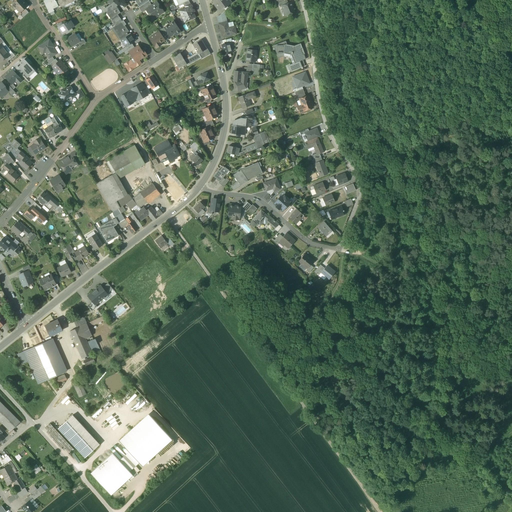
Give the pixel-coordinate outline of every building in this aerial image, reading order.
[(13,5),(20,13),(24,8),(27,6),(22,0),(18,0),(17,1),(13,5)] [(44,3),(49,13),(54,11),(53,9),(52,7),(57,5),(56,2),(54,0),(49,0),(44,3)] [(139,7),(140,10),(150,3),(149,0),(147,1),(147,2),(140,7),(139,6),(139,7)] [(212,0),(211,1),(219,12),(224,8),(223,7),(230,3),(228,0),(212,0)] [(112,18),(117,14),(120,13),(116,7),(117,6),(115,2),(104,9),(107,13),(108,12),(112,18)] [(285,8),(287,15),(295,12),(291,2),(288,3),(282,6),(283,9),(285,8)] [(152,5),(150,3),(140,10),(142,12),(146,10),(148,9),(147,8),(152,5)] [(150,15),(153,19),(163,12),(161,8),(159,9),(155,3),(152,5),(147,8),(148,9),(151,14),(150,15)] [(184,15),(187,21),(195,17),(192,11),(194,10),(192,6),(191,6),(185,9),(180,11),(182,15),(184,15)] [(66,23),(63,25),(61,26),(58,28),(62,34),(64,32),(71,28),(74,26),(70,21),(67,24),(66,23)] [(116,31),(122,39),(128,35),(126,33),(128,31),(124,25),(125,24),(123,21),(112,28),(115,32),(116,31)] [(168,34),(170,37),(176,33),(177,34),(181,32),(174,21),(170,24),(171,25),(165,29),(164,27),(164,28),(168,34)] [(219,25),(222,38),(236,35),(234,29),(228,30),(227,23),(226,23),(219,25)] [(149,38),(156,48),(160,46),(159,45),(161,43),(165,40),(163,37),(159,31),(158,31),(159,33),(154,37),(153,35),(149,38)] [(67,39),(72,46),(77,43),(79,42),(79,41),(75,34),(67,39)] [(130,34),(128,35),(122,39),(121,40),(125,47),(131,43),(135,41),(130,34)] [(41,51),(43,49),(45,52),(47,56),(49,58),(56,54),(51,45),(52,44),(49,40),(38,47),(41,51)] [(197,53),(198,54),(206,49),(207,49),(201,40),(193,45),(197,53)] [(284,53),(284,52),(282,52),(284,44),(287,45),(285,41),(274,46),(278,57),(283,56),(284,53)] [(122,50),(124,52),(133,46),(131,43),(125,47),(122,50)] [(222,46),(224,55),(234,52),(231,43),(227,44),(225,45),(222,46)] [(294,46),(287,45),(284,44),(282,52),(284,52),(291,53),(290,54),(291,55),(292,54),(294,58),(292,59),(294,63),(299,61),(302,60),(305,59),(303,54),(302,55),(299,49),(301,48),(302,48),(300,44),(294,46)] [(135,48),(133,46),(124,52),(125,55),(129,52),(131,51),(135,48)] [(133,58),(134,59),(136,62),(139,60),(146,55),(144,51),(142,52),(138,46),(135,48),(131,51),(135,57),(133,58)] [(201,59),(201,60),(210,55),(210,54),(209,55),(206,49),(198,54),(201,59)] [(245,61),(250,62),(250,61),(253,61),(254,58),(255,58),(256,50),(247,49),(247,50),(247,56),(246,56),(245,61)] [(9,55),(5,50),(0,53),(0,62),(0,63),(5,59),(9,56),(9,55)] [(104,56),(109,64),(116,59),(111,52),(104,56)] [(5,59),(8,61),(15,56),(12,53),(9,55),(9,56),(5,59)] [(179,69),(187,64),(184,60),(183,58),(180,53),(172,58),(179,69)] [(189,57),(184,60),(187,64),(188,66),(201,59),(198,54),(197,53),(189,57)] [(22,72),(24,74),(26,76),(34,70),(33,69),(30,65),(25,60),(24,59),(21,62),(22,63),(18,67),(20,70),(20,69),(21,70),(21,69),(22,71),(22,72)] [(55,59),(54,60),(49,64),(49,65),(51,68),(52,67),(58,62),(55,59)] [(141,63),(139,60),(136,62),(134,59),(131,61),(129,61),(125,64),(125,66),(127,70),(129,72),(141,63)] [(59,75),(60,74),(65,69),(66,68),(59,61),(58,62),(52,67),(59,75)] [(301,67),(299,61),(294,63),(291,64),(294,70),(301,67)] [(35,71),(33,69),(34,70),(26,76),(24,74),(28,78),(35,71)] [(69,73),(65,69),(60,74),(63,77),(69,73)] [(9,81),(12,84),(16,81),(18,84),(21,81),(12,70),(9,73),(10,74),(6,78),(9,81)] [(202,79),(203,83),(210,79),(207,72),(200,76),(202,79)] [(233,82),(234,82),(245,83),(246,73),(245,73),(234,72),(233,82)] [(297,88),(302,87),(310,83),(306,72),(293,77),(297,88)] [(149,85),(152,89),(157,85),(152,77),(147,80),(150,84),(149,85)] [(9,86),(13,90),(15,88),(12,84),(9,81),(7,83),(9,86)] [(245,88),(245,83),(234,82),(234,91),(238,91),(241,90),(245,89),(245,88)] [(127,94),(131,102),(137,99),(137,101),(147,95),(146,94),(147,93),(143,85),(142,86),(141,84),(131,89),(132,91),(127,94)] [(8,92),(12,96),(15,93),(13,90),(9,86),(6,90),(8,92)] [(202,91),(204,96),(214,91),(212,86),(205,89),(201,91),(202,91)] [(58,94),(64,103),(67,101),(68,101),(70,102),(72,100),(72,98),(76,96),(74,93),(70,87),(58,94)] [(76,96),(78,99),(84,96),(80,90),(74,93),(76,96)] [(296,96),(297,99),(305,96),(303,90),(294,93),(296,96)] [(217,97),(214,91),(204,96),(206,101),(206,102),(210,100),(217,97)] [(121,97),(126,107),(132,104),(131,102),(127,94),(127,93),(121,97)] [(250,106),(248,99),(246,95),(246,94),(238,97),(242,109),(250,106)] [(297,107),(299,113),(312,108),(308,96),(306,97),(300,99),(302,106),(297,107)] [(203,110),(205,115),(215,111),(213,105),(206,108),(203,110)] [(218,116),(215,111),(205,115),(207,121),(211,119),(218,116)] [(57,116),(54,118),(57,122),(57,121),(59,124),(62,123),(57,116)] [(240,118),(239,125),(245,126),(251,127),(251,126),(252,120),(252,117),(246,116),(246,118),(240,117),(240,118)] [(44,121),(48,127),(53,124),(51,119),(49,117),(44,121)] [(57,122),(54,118),(51,119),(53,124),(54,124),(59,132),(63,130),(59,124),(57,121),(57,122)] [(151,125),(148,127),(149,130),(158,125),(157,122),(151,125)] [(54,124),(53,124),(48,127),(44,130),(50,138),(59,132),(54,124)] [(244,135),(245,126),(239,125),(232,125),(231,134),(244,135)] [(199,131),(202,137),(212,132),(209,127),(208,127),(199,131)] [(258,134),(256,128),(251,129),(252,133),(249,135),(250,137),(258,134)] [(305,134),(308,142),(317,138),(320,137),(317,129),(309,132),(305,134)] [(214,138),(212,132),(202,137),(204,142),(208,141),(214,138)] [(252,137),(254,142),(262,140),(262,139),(260,133),(252,137)] [(30,147),(35,154),(40,151),(41,151),(43,150),(43,149),(46,147),(41,140),(39,138),(34,141),(36,143),(30,147)] [(323,152),(317,138),(308,142),(305,143),(307,148),(313,146),(316,154),(317,155),(319,154),(323,152)] [(10,144),(16,150),(20,145),(15,140),(10,144)] [(155,149),(159,156),(161,155),(165,153),(165,151),(170,149),(170,147),(171,146),(167,140),(154,148),(155,149)] [(242,152),(243,154),(255,149),(264,146),(262,140),(254,142),(255,144),(241,149),(242,152)] [(192,150),(195,152),(200,147),(194,142),(190,147),(192,150)] [(134,145),(124,151),(130,163),(133,168),(144,163),(134,145)] [(165,153),(168,158),(170,162),(174,160),(173,157),(175,156),(176,157),(179,155),(179,156),(180,156),(174,145),(171,146),(170,147),(170,149),(165,151),(165,153)] [(226,154),(234,155),(234,154),(237,155),(238,154),(239,149),(236,148),(236,147),(228,146),(227,150),(226,154)] [(27,149),(31,156),(35,154),(30,147),(27,149)] [(70,156),(72,160),(74,159),(79,156),(76,150),(69,155),(69,156),(70,156)] [(115,172),(130,163),(124,151),(108,160),(115,172)] [(19,164),(26,170),(32,163),(27,160),(28,158),(20,152),(17,156),(20,158),(22,160),(20,163),(19,164)] [(9,161),(11,163),(13,161),(8,154),(3,158),(6,162),(9,161)] [(189,158),(197,166),(203,160),(197,155),(195,157),(192,155),(189,158)] [(59,163),(61,166),(62,166),(64,169),(67,173),(72,170),(71,167),(77,163),(74,159),(72,160),(70,156),(69,156),(69,157),(59,163)] [(320,173),(322,176),(327,174),(326,172),(327,171),(326,169),(325,169),(323,161),(322,161),(315,164),(319,173),(320,173)] [(153,166),(156,172),(159,170),(160,170),(162,168),(163,169),(165,166),(164,165),(162,162),(158,164),(154,166),(153,166)] [(3,174),(12,182),(18,176),(15,173),(16,172),(8,165),(7,164),(3,168),(6,170),(3,174)] [(240,170),(247,180),(251,178),(250,177),(255,175),(256,176),(261,174),(258,167),(257,168),(255,164),(240,170)] [(219,182),(220,182),(223,178),(228,171),(223,166),(218,173),(217,172),(213,177),(219,182)] [(248,181),(247,180),(240,170),(233,175),(235,178),(236,177),(238,181),(237,182),(231,186),(233,190),(240,186),(248,181)] [(108,177),(120,198),(128,194),(115,173),(108,177)] [(338,185),(348,181),(345,174),(336,177),(336,179),(338,185)] [(54,186),(56,191),(65,185),(59,176),(50,181),(54,186)] [(96,184),(113,212),(118,208),(126,204),(128,202),(126,198),(117,203),(116,201),(120,198),(108,177),(96,184)] [(273,189),(274,191),(280,189),(276,179),(263,183),(266,191),(273,189)] [(177,201),(186,193),(174,182),(164,191),(167,194),(168,192),(177,201)] [(313,187),(315,194),(321,192),(325,191),(322,182),(316,184),(316,185),(313,187)] [(147,202),(148,204),(160,194),(151,183),(132,199),(135,203),(143,197),(147,202)] [(349,190),(350,192),(355,190),(352,184),(344,187),(345,191),(349,190)] [(377,188),(384,197),(388,194),(381,185),(377,188)] [(38,199),(44,205),(49,200),(50,201),(50,202),(52,205),(53,205),(56,202),(48,195),(47,196),(43,193),(38,199)] [(128,194),(120,198),(116,201),(117,203),(126,198),(128,202),(126,204),(130,209),(136,204),(135,203),(132,199),(128,194)] [(280,209),(282,211),(289,204),(291,202),(289,200),(283,195),(281,198),(279,197),(274,204),(276,206),(276,207),(279,210),(280,209)] [(322,199),(323,201),(319,203),(321,207),(325,206),(330,204),(334,203),(331,195),(325,197),(322,199)] [(135,203),(136,204),(139,208),(147,202),(143,197),(135,203)] [(289,204),(291,207),(297,200),(294,197),(293,199),(291,198),(289,200),(291,202),(289,204)] [(212,211),(219,212),(220,200),(212,199),(211,208),(210,211),(212,211)] [(192,208),(200,216),(204,212),(201,209),(204,206),(200,201),(192,208)] [(34,202),(32,204),(39,210),(41,208),(34,202)] [(245,213),(248,210),(251,206),(247,202),(242,207),(241,212),(245,213)] [(232,219),(235,219),(236,218),(239,218),(240,212),(240,207),(229,205),(228,215),(228,217),(232,217),(232,219)] [(252,205),(251,206),(248,210),(252,214),(257,209),(252,205)] [(331,217),(332,219),(335,218),(335,217),(340,215),(341,216),(344,214),(341,206),(335,209),(332,211),(332,210),(328,211),(331,217)] [(30,207),(24,214),(31,220),(32,219),(36,215),(31,211),(32,209),(30,207)] [(162,213),(159,210),(155,213),(153,210),(151,207),(146,211),(145,211),(148,215),(153,221),(162,214),(162,213)] [(45,219),(33,208),(32,209),(31,211),(36,215),(38,217),(37,219),(41,223),(42,223),(45,219)] [(112,213),(114,216),(118,221),(119,223),(125,220),(121,213),(118,208),(113,212),(112,213)] [(141,220),(148,215),(145,211),(146,211),(143,208),(138,212),(137,211),(135,212),(141,220)] [(289,218),(295,224),(298,220),(301,218),(298,215),(300,212),(296,209),(294,211),(294,212),(289,218)] [(271,225),(275,228),(278,225),(278,224),(268,216),(261,210),(253,220),(260,226),(263,222),(264,223),(267,223),(268,222),(271,225)] [(193,222),(191,219),(189,220),(186,216),(178,224),(186,233),(189,230),(188,228),(190,226),(192,228),(194,225),(192,223),(193,222)] [(132,234),(138,229),(134,223),(132,220),(129,217),(126,219),(130,224),(126,226),(132,234)] [(109,238),(110,240),(118,236),(113,227),(116,225),(115,223),(113,220),(112,220),(100,228),(107,239),(109,238)] [(142,226),(137,220),(134,223),(138,229),(142,226)] [(318,227),(325,236),(332,231),(324,222),(318,227)] [(25,234),(27,235),(30,232),(22,225),(21,226),(17,223),(11,229),(17,234),(18,235),(22,230),(24,232),(23,233),(25,234)] [(281,242),(289,248),(295,241),(286,233),(283,237),(280,241),(281,242)] [(95,250),(102,245),(95,234),(88,239),(92,244),(95,250)] [(274,240),(279,244),(281,242),(280,241),(283,237),(280,234),(274,240)] [(155,241),(160,248),(167,243),(167,242),(166,241),(162,236),(155,241)] [(10,248),(14,250),(17,247),(9,240),(8,241),(4,237),(0,241),(0,245),(5,250),(9,246),(9,245),(11,247),(10,248)] [(67,251),(69,254),(74,251),(69,243),(65,246),(67,251)] [(84,246),(79,249),(74,253),(79,260),(89,254),(84,246)] [(302,264),(307,268),(313,261),(305,254),(298,262),(301,264),(302,264)] [(57,268),(62,277),(71,272),(66,264),(57,268)] [(22,268),(25,273),(28,272),(31,270),(29,265),(22,268)] [(325,269),(321,273),(329,279),(335,272),(327,266),(325,269)] [(19,275),(24,285),(32,282),(28,272),(25,273),(19,275)] [(51,274),(45,277),(50,287),(56,285),(51,274)] [(45,290),(50,287),(45,277),(40,280),(45,290)] [(105,287),(109,292),(113,289),(108,283),(104,286),(104,287),(105,287)] [(104,287),(102,288),(101,286),(88,296),(93,302),(94,304),(100,299),(101,300),(107,295),(107,294),(109,292),(105,287),(104,287)] [(88,306),(92,311),(97,307),(95,305),(94,304),(93,302),(88,306)] [(74,321),(77,328),(87,324),(83,317),(74,321)] [(45,326),(49,335),(57,331),(58,332),(62,330),(57,320),(45,326)] [(70,331),(75,342),(84,338),(86,337),(91,335),(88,327),(87,324),(77,328),(70,331)] [(92,354),(85,339),(84,338),(75,342),(82,358),(92,354)] [(35,347),(50,379),(64,373),(52,347),(56,346),(53,339),(51,339),(46,342),(35,347)] [(35,347),(24,352),(28,362),(38,384),(50,379),(35,347)] [(22,364),(28,362),(24,352),(18,354),(22,364)] [(84,361),(86,365),(95,361),(93,357),(84,361)] [(53,380),(55,384),(66,380),(64,375),(53,380)] [(73,383),(79,397),(86,395),(79,380),(77,381),(73,383)] [(0,421),(10,432),(20,422),(0,402),(0,421)] [(119,441),(122,444),(152,417),(148,413),(119,441)] [(58,429),(85,458),(100,445),(73,415),(58,429)] [(128,451),(139,463),(169,436),(152,417),(122,444),(128,451)] [(172,440),(169,436),(139,463),(142,467),(172,440)] [(166,459),(173,465),(190,447),(182,439),(167,455),(169,457),(166,459)] [(119,460),(130,472),(135,466),(139,463),(128,451),(119,460)] [(119,460),(113,453),(90,473),(107,492),(122,479),(128,473),(130,472),(119,460)] [(0,470),(0,471),(4,480),(14,474),(11,469),(9,465),(8,466),(0,470)] [(139,471),(135,466),(130,472),(133,475),(134,476),(139,471)] [(131,477),(128,473),(122,479),(125,483),(131,477)] [(17,480),(14,474),(4,480),(7,486),(14,483),(16,485),(21,481),(20,479),(17,480)] [(125,483),(122,479),(107,492),(111,496),(125,483)] [(16,485),(19,491),(25,488),(21,481),(16,485)] [(28,491),(31,495),(37,490),(34,486),(28,491)] [(28,493),(25,488),(19,491),(14,495),(16,499),(19,497),(20,498),(28,493)] [(33,501),(41,494),(37,490),(31,495),(29,496),(31,499),(32,501),(33,501)] [(10,504),(16,499),(14,495),(7,499),(10,504)] [(38,507),(33,501),(32,501),(31,499),(29,501),(32,506),(31,507),(34,510),(35,509),(38,507)] [(25,511),(31,511),(34,510),(31,507),(32,506),(29,501),(28,501),(26,503),(22,506),(26,511),(25,511)]
